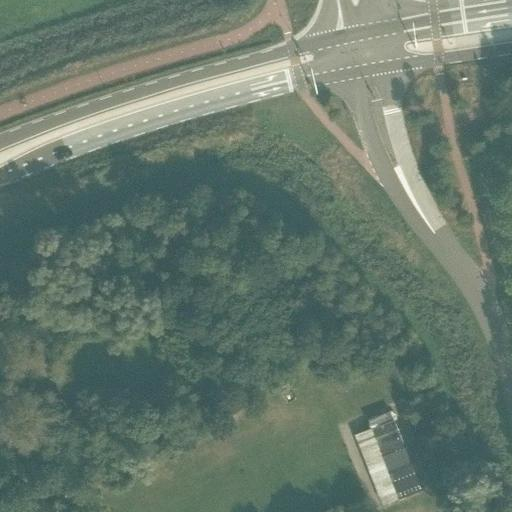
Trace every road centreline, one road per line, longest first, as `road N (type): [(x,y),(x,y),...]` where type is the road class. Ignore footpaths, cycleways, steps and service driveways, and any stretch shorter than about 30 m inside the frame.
road 1 (secondary): [(0,180),(208,108),(350,72)]
road 2 (secondary): [(340,37),(199,73),(0,140)]
road 3 (unclassified): [(511,414),(496,320),(420,211)]
road 4 (unclassified): [(350,72),(380,158),(420,211)]
road 5 (unclassified): [(420,211),(383,65)]
road 6 (secondary): [(511,4),(375,28)]
road 7 (secondary): [(383,65),(511,47)]
